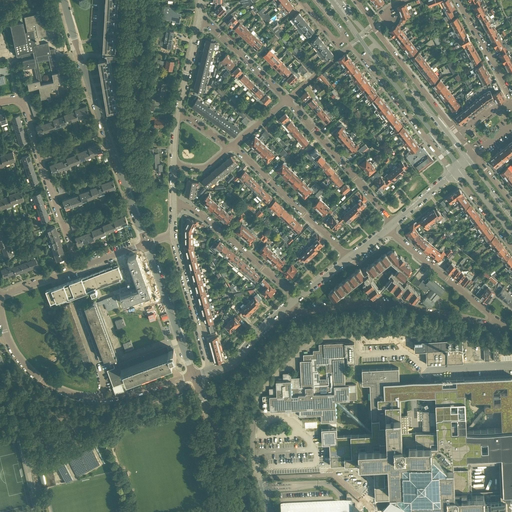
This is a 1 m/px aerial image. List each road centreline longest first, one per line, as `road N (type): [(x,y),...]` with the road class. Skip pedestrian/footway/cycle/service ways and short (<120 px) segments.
road 1 (residential): [(501,324),(384,304),(277,314)]
road 2 (residential): [(79,267),(23,104),(0,102)]
road 3 (residential): [(124,182),(63,0)]
road 4 (residential): [(124,182),(137,172),(129,97),(133,0)]
road 5 (residential): [(179,379),(172,396),(41,464)]
road 6 (residential): [(393,223),(286,100)]
road 7 (residential): [(229,148),(348,258)]
road 8 (residential): [(295,298),(199,214),(173,204)]
road 9 (residential): [(501,324),(386,228)]
road 10 (tertiary): [(468,160),(376,44)]
road 11 (tertiary): [(368,51),(459,167)]
road 12 (residential): [(239,511),(193,376)]
road 13 (residential): [(210,371),(173,234)]
road 14 (residential): [(366,61),(453,173)]
road 15 (residential): [(193,376),(145,244)]
road 16 (residential): [(103,398),(40,380),(7,342),(0,319)]
road 17 (residential): [(457,134),(372,23)]
